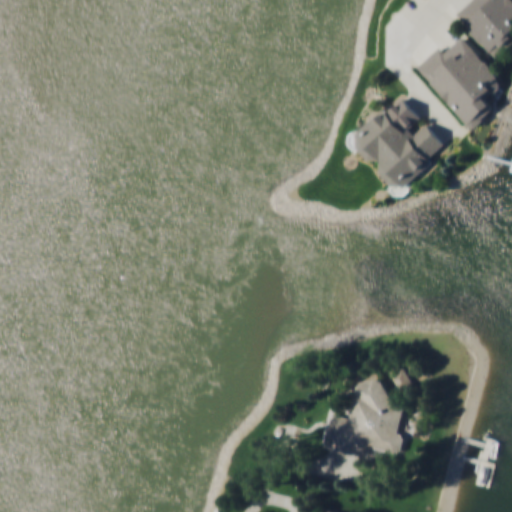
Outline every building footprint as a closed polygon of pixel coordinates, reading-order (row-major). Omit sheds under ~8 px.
[(511,0),(468,0),(456,11),(494,55),(511,39),(511,0)] [(442,44),(418,65),(473,128),(497,107),(488,97),(506,82),(466,35),(447,51),(442,44)] [(398,190),(450,146),(429,122),(418,131),(412,125),(422,116),(402,93),(352,137),(398,190)] [(394,374),(405,390),(417,382),(407,366),(394,374)] [(359,393),(360,387),(370,381),(374,384),(377,381),(384,382),(398,404),(409,407),(401,433),(406,435),(407,439),(405,450),(400,453),(375,448),(362,458),(351,443),(334,454),(329,447),(331,439),(328,438),(333,414),(353,419),(358,397),(360,396),(359,393)]
